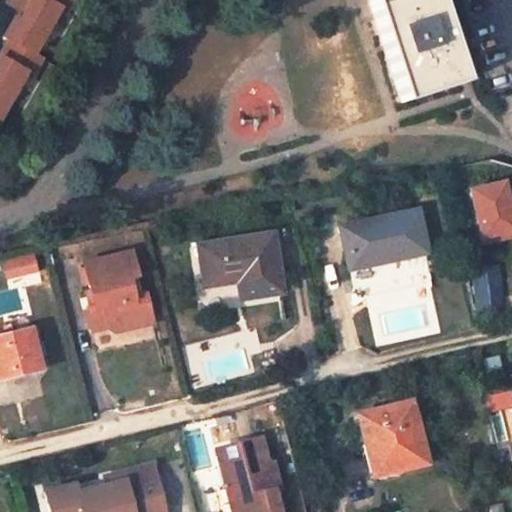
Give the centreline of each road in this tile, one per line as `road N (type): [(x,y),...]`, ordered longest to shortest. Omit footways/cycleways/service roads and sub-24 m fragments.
road 1 (residential): [(0,459),(361,364)]
road 2 (residential): [(148,0),(64,170),(34,208),(0,216)]
